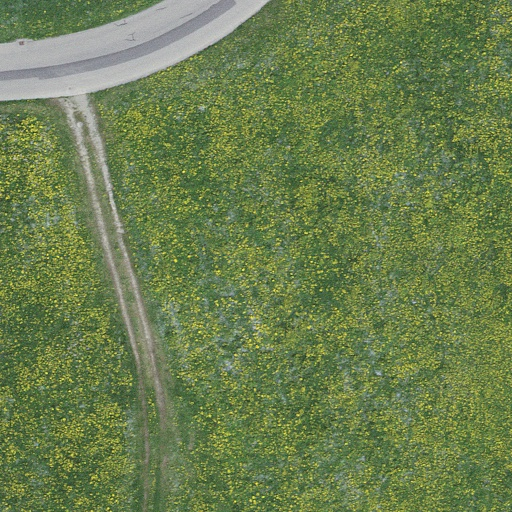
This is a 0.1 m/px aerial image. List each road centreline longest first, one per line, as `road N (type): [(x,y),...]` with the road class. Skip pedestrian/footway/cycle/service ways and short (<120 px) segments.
road 1 (track): [(143,511),(145,368),(85,140),(46,72)]
road 2 (unclassified): [(0,77),(144,49),(226,0)]
